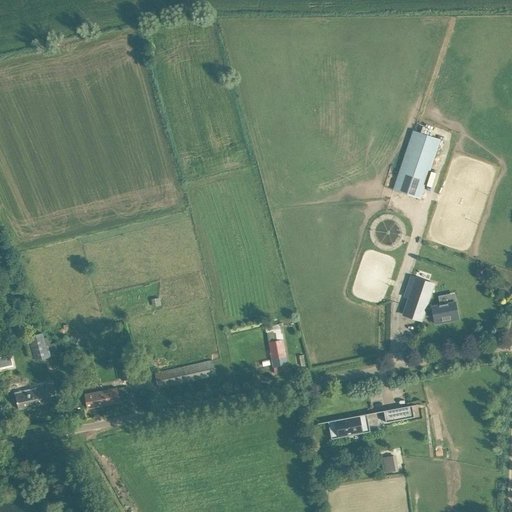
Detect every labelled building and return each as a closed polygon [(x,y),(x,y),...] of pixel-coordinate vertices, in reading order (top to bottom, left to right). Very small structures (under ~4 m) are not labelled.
[(420,198),(440,138),(413,129),(393,188),(420,198)] [(404,296),(409,297),(403,314),(421,320),(422,317),(434,315),(435,323),(445,321),(445,319),(458,317),(455,302),(432,307),(425,309),(429,295),(433,283),(410,276),(404,296)] [(29,337),(35,361),(59,355),(56,342),(50,344),(48,335),(44,336),(43,333),(29,337)] [(286,356),(283,340),(269,342),(272,358),(286,356)] [(287,364),(286,356),(272,358),(273,367),(287,364)] [(122,380),(133,378),(129,357),(118,359),(122,380)] [(155,373),(156,378),(158,388),(216,375),(213,360),(155,373)] [(14,393),(16,399),(18,409),(57,400),(54,386),(42,389),(41,386),(14,393)] [(116,388),(84,394),(87,409),(119,402),(116,388)] [(414,417),(412,405),(383,410),(386,422),(414,417)] [(348,417),(328,421),(328,422),(331,439),(370,431),(367,414),(352,416),(348,417)] [(382,457),(384,472),(397,471),(395,455),(382,457)]
